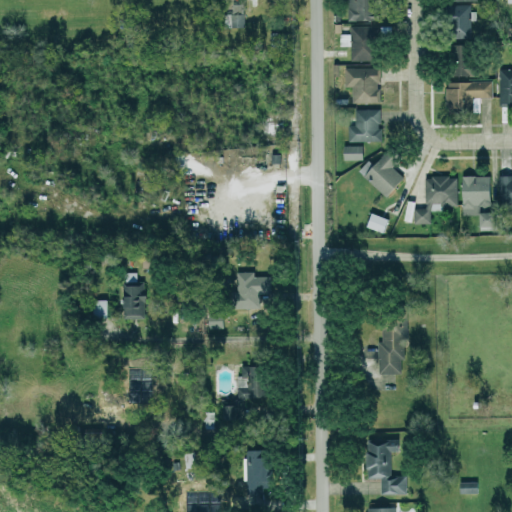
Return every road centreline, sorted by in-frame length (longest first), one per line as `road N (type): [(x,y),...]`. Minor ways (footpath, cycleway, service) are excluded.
road 1 (residential): [(311,0),(318,511)]
road 2 (residential): [(511,139),(427,134),(414,117),(412,40)]
